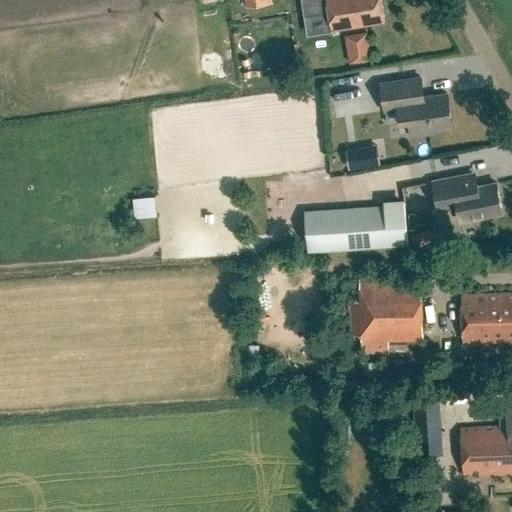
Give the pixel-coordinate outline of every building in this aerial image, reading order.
[(326,0),(332,31),(385,23),(381,0),(326,0)] [(350,64),(372,61),(369,45),(347,49),(350,64)] [(331,90),(345,88),(344,79),(330,80),(331,90)] [(447,97),(421,100),(419,80),(384,84),(387,109),(401,108),(402,119),(411,118),(414,137),(435,134),(434,129),(451,127),(447,97)] [(376,164),(371,144),(340,151),(345,171),(376,164)] [(479,187),(476,173),(461,177),(433,182),(439,212),(458,208),(461,221),(502,213),(497,184),(479,187)] [(150,196),(129,199),(132,218),(153,215),(150,196)] [(384,205),(305,211),(307,252),(408,245),(405,199),(383,200),(384,205)] [(429,232),(412,235),(415,250),(432,247),(429,232)] [(382,271),(360,272),(360,281),(360,302),(350,302),(350,335),(361,335),(361,355),(389,355),(389,341),(423,341),(422,280),(382,281),(382,271)] [(333,283),(333,295),(342,295),(342,283),(333,283)] [(511,295),(463,297),(465,343),(511,341),(511,295)] [(416,428),(442,427),(440,397),(414,398),(416,428)] [(464,428),(466,476),(511,474),(511,412),(511,405),(502,405),(503,426),(464,428)]
